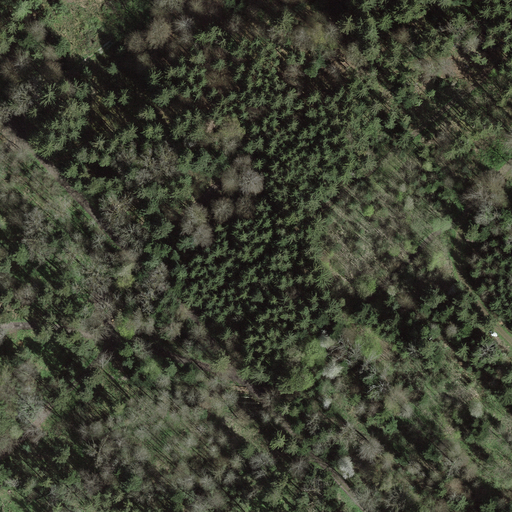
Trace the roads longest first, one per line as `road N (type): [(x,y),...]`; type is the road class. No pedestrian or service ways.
road 1 (track): [(0,111),(378,511)]
road 2 (track): [(511,340),(465,281),(463,220)]
